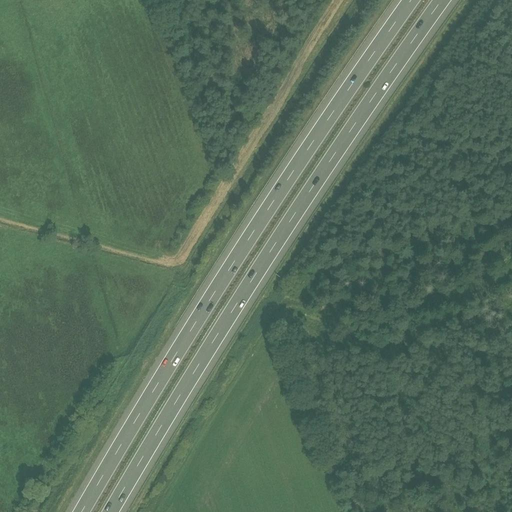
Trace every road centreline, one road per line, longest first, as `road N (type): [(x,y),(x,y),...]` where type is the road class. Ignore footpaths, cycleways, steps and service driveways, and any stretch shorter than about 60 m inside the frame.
road 1 (motorway): [(113,511),(276,243),(442,0)]
road 2 (motorway): [(411,0),(256,228),(83,511)]
